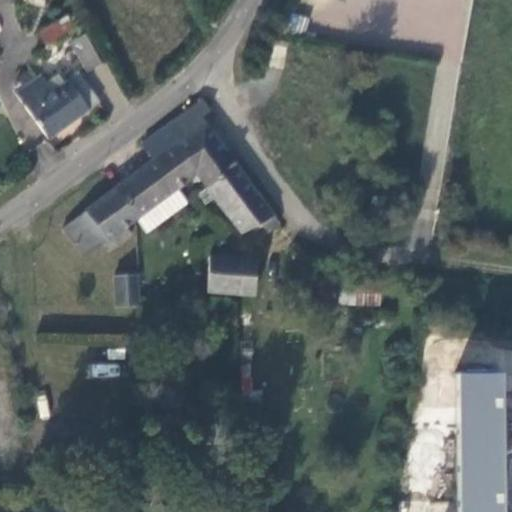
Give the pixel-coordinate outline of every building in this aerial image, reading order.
[(74,32),(67,18),(39,32),(47,46),(74,32)] [(85,33),(70,41),(87,71),(101,63),(85,33)] [(53,91),(41,74),(15,93),(49,139),(99,102),(78,73),(53,91)] [(175,144),(196,173),(207,186),(236,166),(200,118),(211,111),(202,99),(176,120),(187,135),(175,144)] [(136,217),(176,188),(196,173),(175,144),(187,135),(176,120),(143,144),(155,159),(115,189),(136,217)] [(236,166),(207,186),(242,233),(262,222),(269,231),(280,224),(236,166)] [(187,202),(176,188),(136,217),(147,232),(187,202)] [(136,217),(115,189),(63,227),(84,256),(108,239),(114,248),(131,235),(125,226),(136,217)] [(209,255),(206,290),(253,294),(256,259),(209,255)] [(114,275),(116,306),(139,305),(137,273),(114,275)] [(339,302),(378,304),(379,283),(340,281),(339,302)] [(462,371),(457,511),(505,511),(509,373),(462,371)] [(103,436),(69,433),(67,460),(101,462),(103,436)]
